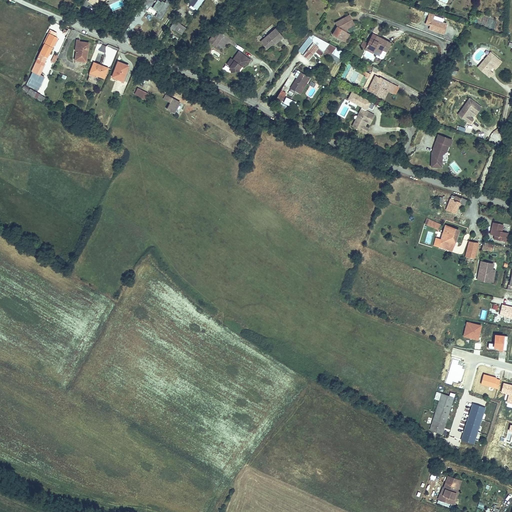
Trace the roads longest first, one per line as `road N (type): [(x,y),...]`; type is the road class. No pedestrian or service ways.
road 1 (residential): [(511,206),(336,147),(20,0)]
road 2 (track): [(0,466),(123,511)]
